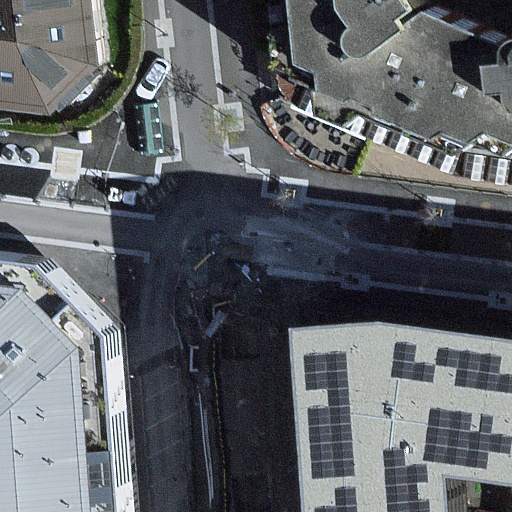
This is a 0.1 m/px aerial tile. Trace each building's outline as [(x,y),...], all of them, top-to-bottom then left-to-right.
[(0,0),(0,103),(59,111),(108,64),(98,0),(0,0)] [(497,19),(435,0),(313,0),(321,58),(348,54),(355,93),(459,132),(497,19)] [(511,24),(497,19),(459,132),(483,137),(504,122),(511,124),(511,24)] [(0,250),(0,511),(137,511),(120,329),(88,294),(53,257),(0,250)] [(511,336),(378,322),(289,329),(292,367),(302,511),(467,511),(466,482),(511,487),(511,336)]
